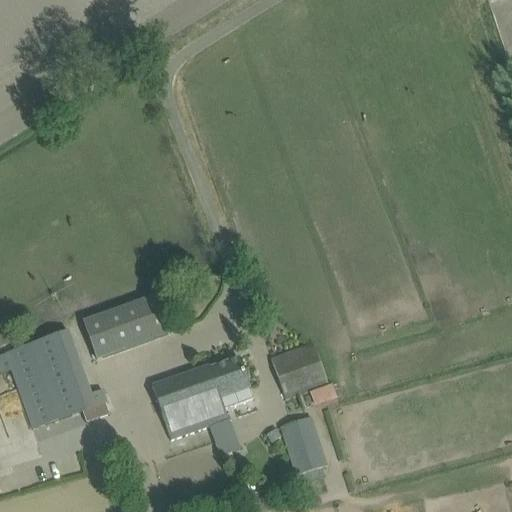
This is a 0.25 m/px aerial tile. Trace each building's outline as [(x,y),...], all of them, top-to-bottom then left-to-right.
[(158,296),(140,303),(84,325),(98,362),(172,333),(158,296)] [(92,395),(82,368),(69,332),(5,355),(0,356),(0,375),(0,376),(11,372),(32,431),(83,413),(87,424),(110,416),(106,405),(109,404),(104,391),(92,395)] [(315,345),(289,354),(271,361),(285,401),(330,385),(315,345)] [(169,441),(209,427),(228,420),(221,400),(249,390),(239,359),(210,369),(210,367),(188,375),(152,386),(169,441)] [(315,408),(337,400),(331,386),(309,394),(315,408)] [(323,467),(328,465),(313,419),(283,429),(298,482),(325,475),(323,467)] [(271,444),(281,439),(277,431),(267,436),(271,444)]
